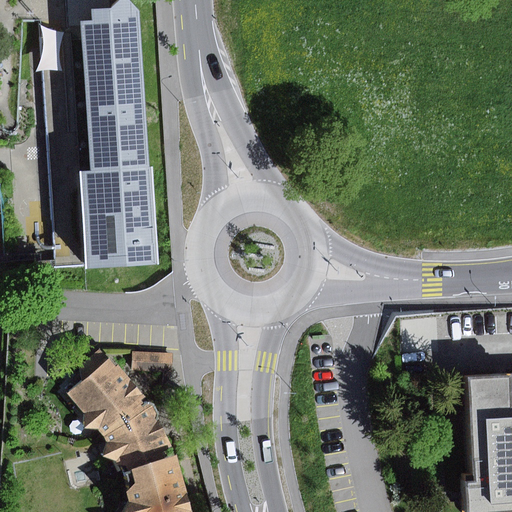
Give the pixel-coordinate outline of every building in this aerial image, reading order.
[(107,0),(71,0),(73,22),(81,21),(93,21),(92,10),(108,10),(107,0)] [(88,269),(159,264),(142,11),(130,0),(119,0),(108,10),(92,10),(93,21),(81,21),(92,171),(81,172),(88,269)] [(116,462),(122,474),(178,457),(165,429),(159,420),(160,415),(155,404),(144,402),(142,401),(146,397),(120,366),(117,369),(99,351),(81,364),(84,382),(70,394),(84,414),(87,429),(100,431),(108,443),(104,457),(116,462)] [(173,354),(133,352),(133,371),(172,372),(173,354)] [(462,482),(463,511),(504,511),(509,511),(511,511),(511,375),(466,378),(472,481),(462,482)] [(194,511),(194,510),(178,457),(122,474),(131,504),(127,511),(194,511)]
